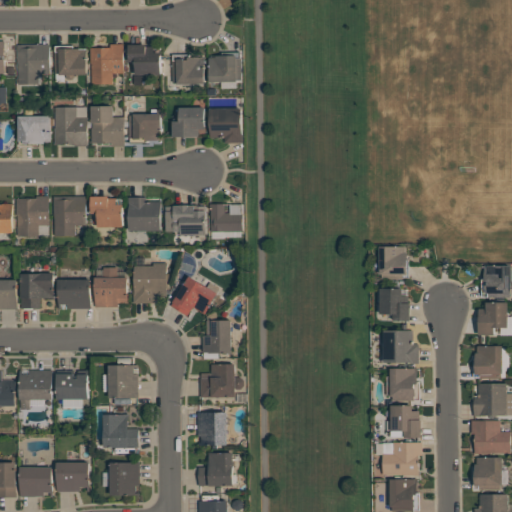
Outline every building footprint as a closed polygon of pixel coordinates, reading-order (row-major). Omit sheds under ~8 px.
[(92,84),(92,63),(90,63),(90,47),(110,47),(110,43),(124,43),(124,73),(113,73),(113,84),(92,84)] [(40,84),(19,84),(19,63),(18,63),(18,44),(51,44),(51,73),(40,73),(40,84)] [(161,74),(136,74),(136,61),(130,61),(130,44),(147,44),(147,47),(154,47),(154,52),(161,52),(161,74)] [(88,75),(75,75),(75,77),(72,79),(69,79),(66,77),(66,75),(59,75),(59,73),(55,73),(55,51),(56,51),(56,46),(74,46),(74,48),(80,48),(80,50),(88,50),(88,75)] [(210,81),(210,65),(209,65),(209,55),(223,55),(223,52),(241,52),(241,58),(242,58),(242,80),(238,80),(238,81),(210,81)] [(205,57),(205,84),(178,84),(178,82),(173,82),(173,60),(174,60),(174,54),(191,54),(191,57),(205,57)] [(77,106),(77,117),(88,117),(88,146),(75,146),(75,144),(55,144),(55,106),(77,106)] [(114,106),(114,116),(125,116),(125,146),(112,146),(112,142),(92,142),(92,128),(93,128),(93,123),(92,123),(92,106),(114,106)] [(206,107),(206,129),(199,129),(199,136),(173,136),(173,121),(180,121),(180,107),(206,107)] [(243,108),(243,134),(243,142),(225,142),(225,137),(211,137),(211,108),(243,108)] [(162,140),(147,140),(147,143),(131,143),(130,137),(130,115),(134,115),(134,113),(162,113),(162,140)] [(19,116),(20,144),(52,144),(51,116),(19,116)] [(50,195),(51,225),(39,225),(40,236),(18,236),(17,198),(37,198),(37,196),(50,195)] [(87,196),(87,224),(76,224),(76,235),(55,235),(55,214),(54,214),(54,196),(87,196)] [(124,226),(98,226),(98,213),(92,213),(92,196),(109,196),(109,197),(117,197),(117,204),(124,204),(124,226)] [(130,230),(130,203),(128,203),(128,197),(147,197),(147,201),(162,201),(162,230),(130,230)] [(0,203),(14,203),(14,232),(0,232),(0,203)] [(212,231),(212,203),(225,203),(225,212),(230,212),(230,204),(243,204),(243,214),(244,214),(244,231),(212,231)] [(207,206),(207,235),(182,235),(182,234),(176,234),(176,231),(167,231),(167,206),(174,206),(174,205),(190,205),(194,205),(199,205),(199,206),(207,206)] [(380,246),(406,246),(406,252),(408,252),(408,258),(410,259),(410,277),(404,277),(404,278),(382,278),(382,274),(380,274),(380,246)] [(134,303),(134,291),(135,291),(135,265),(153,265),(153,262),(168,262),(167,296),(158,296),(158,303),(134,303)] [(511,265),(511,293),(510,293),(510,297),(488,297),(482,297),(482,279),(485,279),(485,265),(511,265)] [(129,277),(129,303),(119,303),(119,306),(96,306),(96,277),(104,277),(104,267),(118,267),(118,277),(129,277)] [(22,308),(22,273),(39,273),(39,272),(55,272),(55,297),(41,297),(41,308),(22,308)] [(193,306),(188,315),(172,305),(190,276),(218,293),(205,314),(193,306)] [(0,279),(18,279),(18,309),(0,309),(0,279)] [(92,279),(92,308),(68,308),(68,304),(62,304),(62,308),(59,308),(59,279),(92,279)] [(411,320),(393,320),(393,313),(381,313),(381,288),(403,288),(403,295),(409,295),(409,303),(411,303),(411,320)] [(479,308),(487,308),(487,302),(508,302),(508,327),(495,327),(495,334),(479,334),(479,308)] [(203,352),(203,335),(207,335),(207,320),(232,320),(232,353),(209,353),(209,352),(203,352)] [(384,362),(384,330),(413,330),(413,343),(419,343),(419,364),(410,364),(410,362),(384,362)] [(503,345),(503,373),(502,373),(502,378),(480,378),(480,377),(474,377),(474,359),(476,359),(476,352),(478,352),(478,345),(503,345)] [(201,397),(201,378),(202,378),(202,373),(211,372),(211,364),(236,363),(236,376),(240,376),(244,380),(245,385),(241,388),(236,388),(237,396),(201,397)] [(139,365),(139,367),(135,367),(135,373),(139,373),(139,398),(110,398),(110,365),(139,365)] [(418,368),(418,382),(420,382),(420,399),(414,399),(414,401),(393,401),(393,395),(391,395),(391,394),(387,394),(387,376),(391,376),(391,368),(418,368)] [(0,405),(0,370),(3,370),(3,379),(16,379),(16,405),(0,405)] [(53,399),(31,399),(31,409),(21,409),(21,370),(23,370),(23,374),(30,374),(30,370),(53,370),(53,399)] [(58,399),(58,370),(75,370),(75,372),(79,372),(79,370),(89,370),(89,399),(58,399)] [(475,399),(479,399),(479,383),(508,383),(508,393),(511,393),(511,415),(482,415),(482,416),(475,416),(475,399)] [(422,437),(391,437),(391,430),(392,430),(392,405),(413,405),(413,410),(420,410),(420,419),(422,419),(422,437)] [(228,444),(198,445),(198,412),(228,411),(228,444)] [(129,414),(129,428),(139,428),(139,447),(114,447),(114,446),(104,446),(104,414),(129,414)] [(472,420),(501,420),(501,431),(511,431),(511,453),(475,453),(475,438),(476,438),(476,433),(472,433),(472,420)] [(383,474),(383,453),(384,453),(384,442),(394,442),(423,442),(423,455),(419,455),(419,475),(395,475),(395,474),(383,474)] [(234,452),(234,485),(205,485),(205,486),(199,486),(199,466),(209,466),(209,452),(234,452)] [(503,457),(503,485),(501,485),(501,489),(479,489),(473,489),(473,470),(476,470),(476,464),(477,464),(477,457),(503,457)] [(0,462),(18,462),(18,486),(17,486),(17,496),(0,496),(0,462)] [(90,491),(88,491),(88,487),(81,487),(81,491),(58,491),(58,462),(90,462),(90,491)] [(111,462),(140,462),(140,485),(136,485),(136,492),(140,492),(140,495),(111,495),(111,462)] [(21,496),(21,466),(54,466),(54,496),(51,496),(51,492),(45,492),(45,496),(21,496)] [(418,479),(418,493),(420,493),(420,510),(414,510),(414,511),(392,511),(392,507),(391,507),(391,479),(418,479)] [(509,511),(474,511),(474,508),(480,508),(480,494),(509,494),(509,511)] [(229,511),(200,511),(200,500),(229,500),(229,511)]
